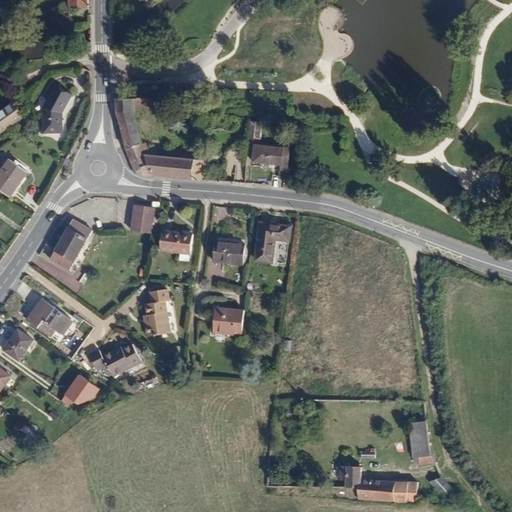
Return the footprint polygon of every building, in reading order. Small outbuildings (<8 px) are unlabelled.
[(68,0),(69,9),(89,10),(88,0),(68,0)] [(69,98),(53,89),(41,109),(42,134),(60,134),(60,113),(69,98)] [(134,112),(134,108),(155,108),(153,100),(147,100),(140,100),(116,99),(117,114),(124,139),(140,134),(134,112)] [(0,112),(0,132),(22,117),(13,103),(0,112)] [(260,138),(262,121),(250,119),(248,141),(253,141),(253,137),(260,138)] [(143,143),(140,134),(124,139),(126,148),(143,143)] [(152,156),(147,142),(143,143),(146,156),(152,156)] [(153,177),(145,156),(146,156),(143,143),(126,148),(136,173),(145,176),(153,177)] [(287,177),(290,148),(254,144),(252,161),(280,164),(279,176),(287,177)] [(204,181),(205,162),(152,156),(146,156),(145,156),(153,177),(204,181)] [(9,160),(0,170),(0,192),(8,199),(27,174),(9,160)] [(151,234),(155,208),(134,205),(130,231),(151,234)] [(69,272),(92,231),(72,220),(49,260),(69,272)] [(289,242),(290,228),(270,225),(270,228),(260,227),(255,261),(271,263),(274,240),(289,242)] [(191,255),(193,235),(162,232),(159,251),(191,255)] [(243,266),(246,245),(215,242),(213,263),(243,266)] [(221,279),(223,264),(210,263),(209,277),(221,279)] [(170,335),(166,302),(169,302),(167,290),(149,292),(151,304),(145,305),(146,316),(148,324),(144,324),(146,338),(170,335)] [(28,323),(44,301),(41,298),(25,321),(28,323)] [(61,334),(71,320),(44,301),(28,323),(55,343),(61,334)] [(242,336),(243,311),(214,309),(212,334),(242,336)] [(75,323),(71,320),(61,334),(65,337),(75,323)] [(77,321),(75,323),(65,337),(72,341),(64,353),(74,360),(95,329),(86,322),(83,325),(77,321)] [(18,362),(33,342),(17,330),(2,351),(18,362)] [(113,377),(141,362),(132,345),(122,350),(115,354),(113,351),(102,357),(98,350),(88,356),(96,372),(101,369),(104,373),(109,370),(112,376),(113,377)] [(0,396),(0,390),(11,377),(0,368),(0,398),(1,397),(0,396)] [(79,374),(65,394),(87,410),(101,389),(79,374)] [(77,405),(71,400),(67,405),(73,410),(77,405)] [(55,421),(59,416),(52,410),(48,416),(55,421)] [(431,444),(426,426),(425,420),(410,421),(410,454),(420,454),(420,462),(438,462),(431,444)] [(17,431),(30,434),(32,427),(19,424),(17,431)] [(375,460),(375,449),(370,449),(370,452),(360,452),(360,461),(375,460)] [(361,482),(361,467),(339,467),(339,482),(346,482),(345,489),(358,489),(358,501),(393,503),(394,503),(395,482),(361,482)] [(453,490),(442,479),(429,483),(442,499),(453,490)] [(406,506),(407,482),(395,482),(394,503),(393,503),(392,505),(406,506)] [(417,506),(418,482),(407,482),(406,506),(417,506)]
